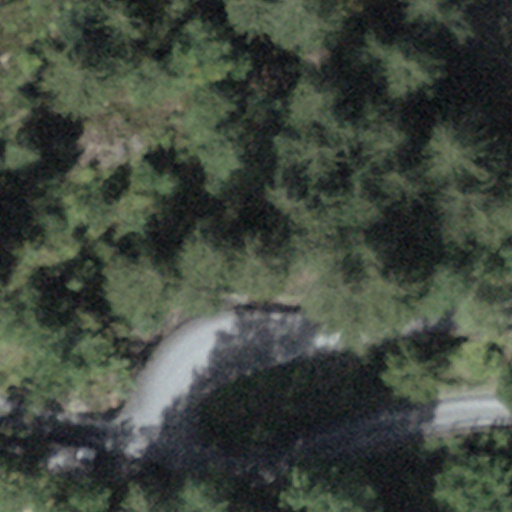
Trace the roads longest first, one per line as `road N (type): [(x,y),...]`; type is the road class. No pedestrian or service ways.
road 1 (unclassified): [(511,411),(389,423),(235,468),(188,451),(171,409),(184,366),(219,342),(511,308)]
road 2 (track): [(175,431),(109,436),(0,413)]
